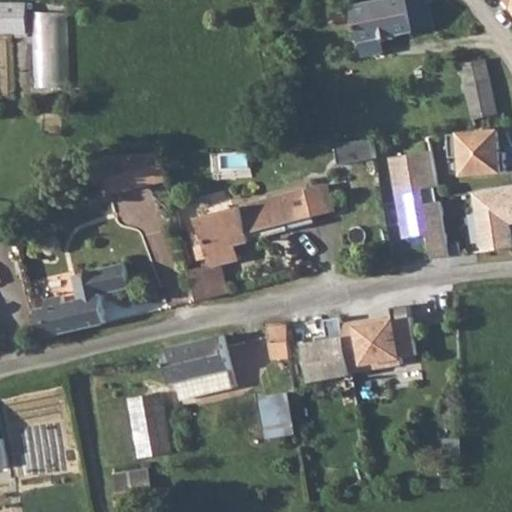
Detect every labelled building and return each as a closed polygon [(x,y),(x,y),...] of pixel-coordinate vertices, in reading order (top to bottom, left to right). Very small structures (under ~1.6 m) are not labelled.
[(0,0),(0,32),(31,34),(32,1),(0,0)] [(428,0),(380,0),(355,5),(362,42),(384,37),(434,26),(428,0)] [(511,0),(499,0),(511,17),(511,0)] [(69,86),(72,12),(38,11),(36,85),(69,86)] [(493,129),(491,114),(499,113),(486,58),(464,64),(477,130),(493,129)] [(477,130),(444,133),(446,158),(456,157),(457,175),(497,172),(493,129),(477,130)] [(344,187),(379,186),(377,139),(342,140),(344,187)] [(436,185),(430,148),(386,155),(400,245),(419,242),(422,261),(449,257),(441,206),(421,209),(418,188),(436,185)] [(161,151),(122,152),(131,188),(169,178),(161,151)] [(511,223),(511,183),(470,191),(481,250),(511,245),(508,225),(511,223)] [(329,184),(309,189),(317,216),(336,211),(329,184)] [(192,270),(200,301),(232,294),(222,263),(241,258),(237,244),(252,240),(250,233),(290,223),(286,205),(292,203),(289,194),(200,217),(212,265),(192,270)] [(46,338),(56,335),(109,322),(106,295),(106,293),(134,286),(129,264),(77,276),(82,300),(67,303),(66,296),(48,300),(50,308),(39,310),(46,338)] [(387,319),(288,321),(291,355),(375,354),(375,334),(387,334),(387,319)] [(288,321),(269,322),(269,337),(273,357),(291,355),(288,321)] [(226,333),(166,348),(174,382),(180,381),(234,368),(226,333)] [(306,360),(291,361),(296,390),(309,389),(306,360)] [(268,425),(298,419),(292,390),(262,396),(268,425)] [(130,398),(142,457),(177,450),(165,391),(130,398)] [(121,499),(158,496),(156,467),(119,470),(121,499)]
